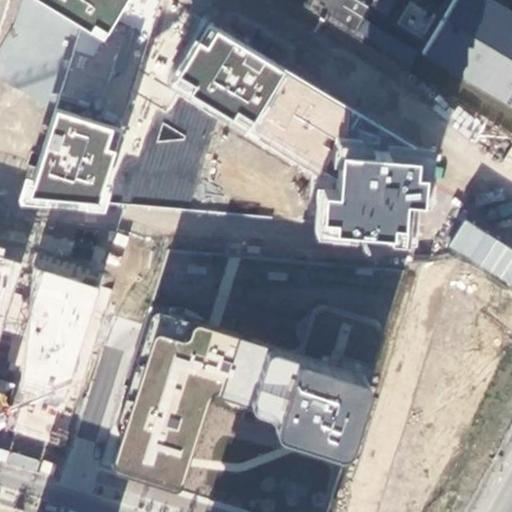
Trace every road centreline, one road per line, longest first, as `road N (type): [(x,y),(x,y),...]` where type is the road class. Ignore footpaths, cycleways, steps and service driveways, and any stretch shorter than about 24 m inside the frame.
road 1 (residential): [(511,182),(206,0)]
road 2 (residential): [(0,473),(127,511)]
